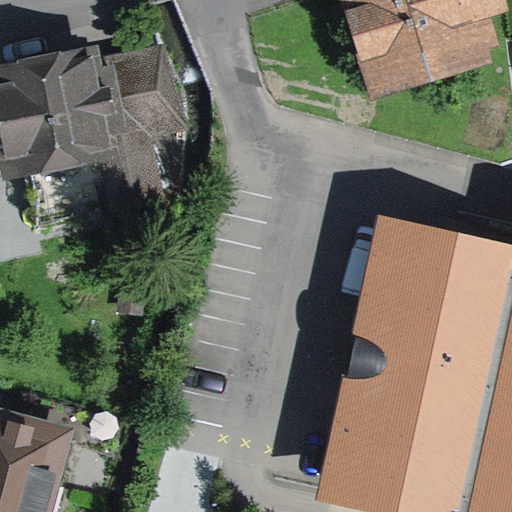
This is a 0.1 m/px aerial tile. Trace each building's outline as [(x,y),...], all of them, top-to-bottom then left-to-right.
[(507,0),(339,0),(370,95),(492,57),(488,44),(499,40),(489,10),(508,4),(507,0)] [(151,135),(188,127),(179,83),(162,42),(100,55),(97,39),(0,59),(0,170),(1,177),(98,156),(110,216),(165,204),(151,135)] [(511,511),(511,234),(511,239),(378,209),(315,494),(330,497),(398,511),(511,511)] [(115,309),(144,314),(149,278),(120,274),(115,309)] [(0,511),(51,511),(70,445),(110,457),(121,420),(21,392),(16,408),(0,403),(0,511)]
